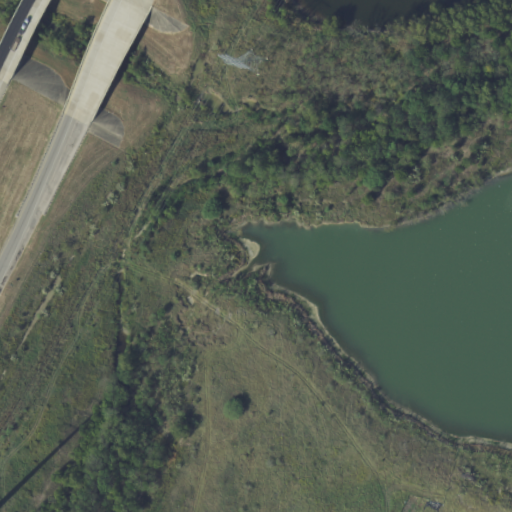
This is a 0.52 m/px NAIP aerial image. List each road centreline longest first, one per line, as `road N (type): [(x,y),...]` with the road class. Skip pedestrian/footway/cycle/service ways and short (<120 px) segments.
road 1 (motorway): [(0,263),(70,116)]
road 2 (motorway): [(70,116),(118,0)]
